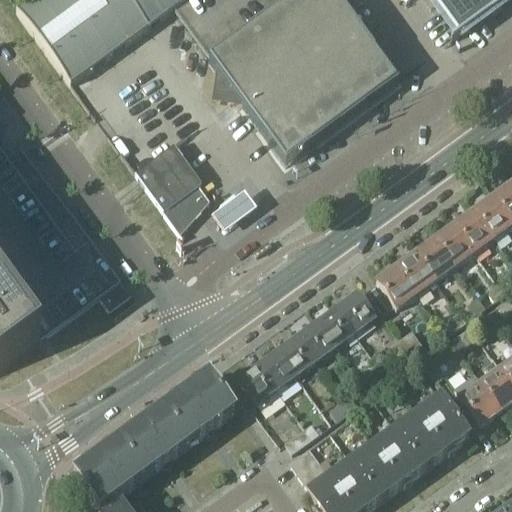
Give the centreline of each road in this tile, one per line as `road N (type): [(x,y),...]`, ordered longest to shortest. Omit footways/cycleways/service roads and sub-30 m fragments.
road 1 (residential): [(511,49),(231,254),(190,287),(178,311)]
road 2 (tertiary): [(195,344),(511,116)]
road 3 (unclassified): [(178,311),(0,67)]
